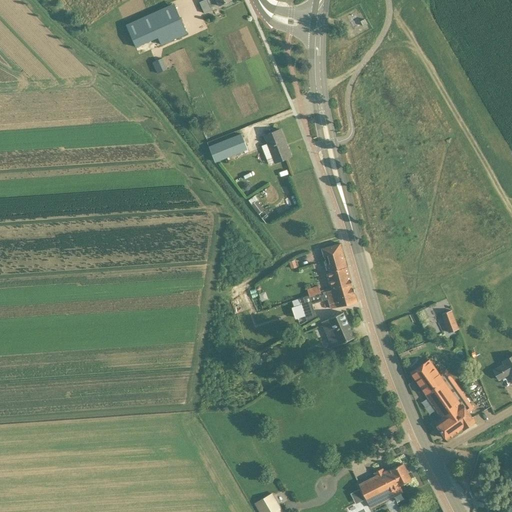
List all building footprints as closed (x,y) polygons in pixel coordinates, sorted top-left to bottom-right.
[(204,0),(199,2),(204,13),(212,10),(211,8),(219,4),(220,5),(231,0),(204,0)] [(170,6),(126,26),(136,48),(158,39),(161,46),(187,34),(181,19),(177,20),(170,6)] [(162,58),(153,62),(158,73),(167,69),(162,58)] [(286,144),(280,129),(264,135),(275,163),(291,156),(290,155),(290,156),(286,144)] [(241,155),(249,151),(242,134),(209,147),(215,162),(235,155),(240,152),(241,155)] [(251,205),(258,214),(264,210),(257,200),(251,205)] [(328,272),(333,290),(353,284),(348,266),(347,266),(340,243),(322,248),(329,272),(328,272)] [(331,308),(358,301),(353,284),(333,290),(321,293),(310,296),(312,303),(328,298),(331,308)] [(321,293),(320,290),(319,286),(308,290),(310,296),(321,293)] [(315,311),(305,314),(307,321),(316,316),(315,311)] [(458,328),(451,311),(443,314),(450,331),(458,328)] [(332,347),(346,341),(349,340),(348,340),(355,337),(344,312),(321,322),(332,347)] [(511,376),(511,357),(504,362),(506,364),(495,371),(500,380),(511,374),(511,376)] [(463,429),(475,421),(463,403),(461,405),(429,360),(411,372),(432,402),(443,418),(436,423),(447,438),(463,427),(463,429)] [(456,382),(461,379),(454,365),(448,368),(456,382)] [(403,492),(400,485),(411,480),(403,463),(386,472),(383,467),(374,472),(376,476),(359,485),(371,508),(403,492)] [(357,503),(365,499),(360,488),(352,492),(357,503)] [(260,511),(282,511),(271,493),(255,503),(260,511)]
